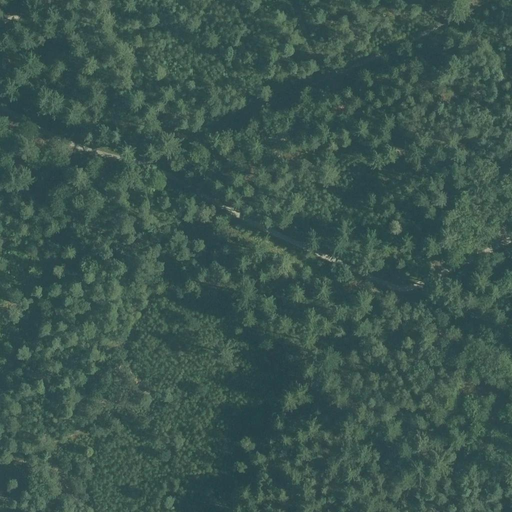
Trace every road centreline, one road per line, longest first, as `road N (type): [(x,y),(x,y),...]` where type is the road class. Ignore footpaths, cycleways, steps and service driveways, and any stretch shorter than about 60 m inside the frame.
road 1 (track): [(293,0),(323,78),(377,137),(421,155),(511,159)]
road 2 (track): [(389,292),(511,358)]
road 3 (track): [(511,241),(394,294)]
